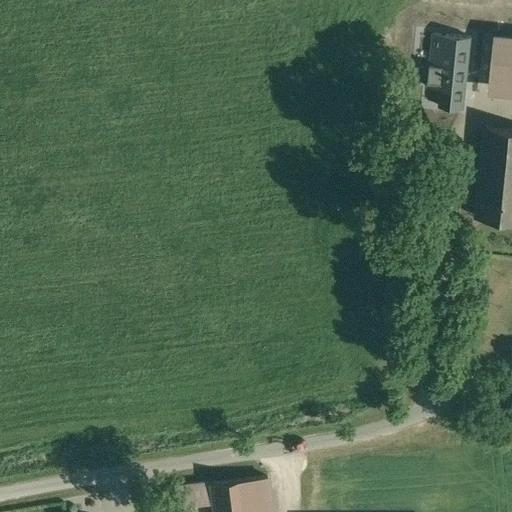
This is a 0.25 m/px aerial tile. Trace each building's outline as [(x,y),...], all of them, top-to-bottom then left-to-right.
[(471,37),(435,34),(430,86),(442,87),(440,105),(464,107),(471,37)] [(511,39),(496,38),(492,79),(511,80),(511,39)] [(511,127),(487,125),(478,216),(511,219),(511,127)] [(428,173),(418,172),(416,185),(426,186),(428,173)] [(214,511),(271,511),(267,476),(165,488),(168,506),(213,501),(214,511)]
